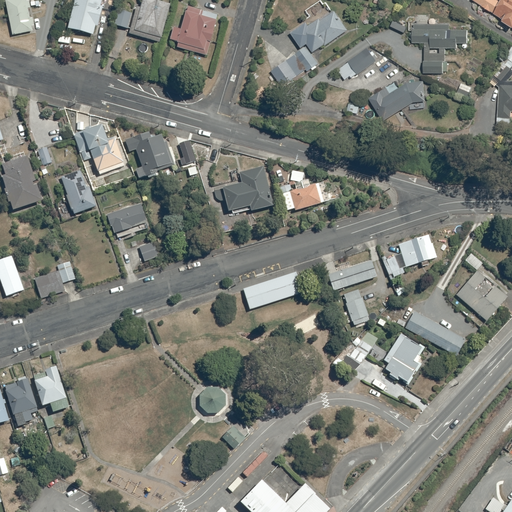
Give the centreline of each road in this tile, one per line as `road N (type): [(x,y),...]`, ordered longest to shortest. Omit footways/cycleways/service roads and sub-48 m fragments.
road 1 (residential): [(0,341),(450,202)]
road 2 (unclassified): [(174,511),(276,420),(315,402),(375,406),(425,441)]
road 3 (residential): [(450,202),(437,190),(214,125)]
road 4 (residential): [(214,125),(0,65)]
road 5 (residential): [(214,125),(250,0)]
road 6 (trunk): [(425,441),(511,349)]
